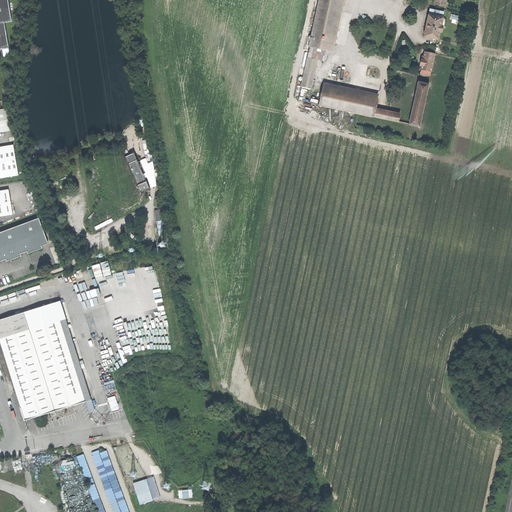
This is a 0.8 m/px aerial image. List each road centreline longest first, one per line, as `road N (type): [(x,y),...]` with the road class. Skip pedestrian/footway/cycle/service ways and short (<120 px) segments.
road 1 (track): [(0,291),(73,264),(93,238),(150,207)]
road 2 (unknown): [(0,463),(71,457),(93,511)]
